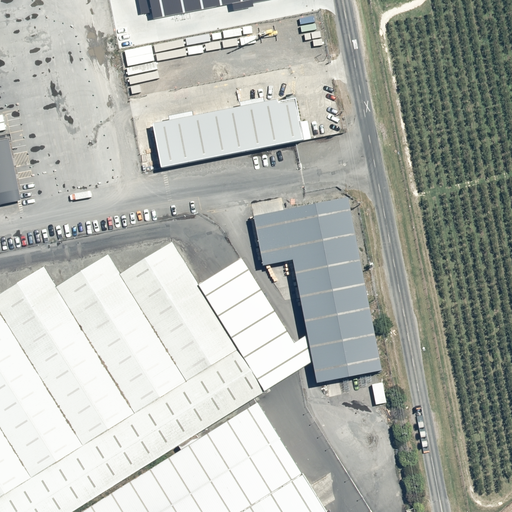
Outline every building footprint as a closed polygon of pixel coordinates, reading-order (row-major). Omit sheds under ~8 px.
[(137,0),(140,13),(152,11),(153,17),(252,0),(137,0)] [(288,106),(146,134),(155,176),(297,148),(288,106)] [(31,143),(0,149),(0,211),(43,203),(31,143)] [(308,388),(373,376),(341,209),(246,226),(255,274),(285,269),(308,388)] [(0,499),(232,360),(165,252),(111,284),(98,263),(47,294),(36,277),(0,298),(0,499)] [(192,296),(232,360),(256,400),(298,375),(234,270),(192,296)] [(232,360),(0,499),(0,511),(74,511),(256,400),(232,360)] [(384,382),(373,384),(377,405),(388,403),(384,382)] [(317,511),(255,410),(88,511),(317,511)]
